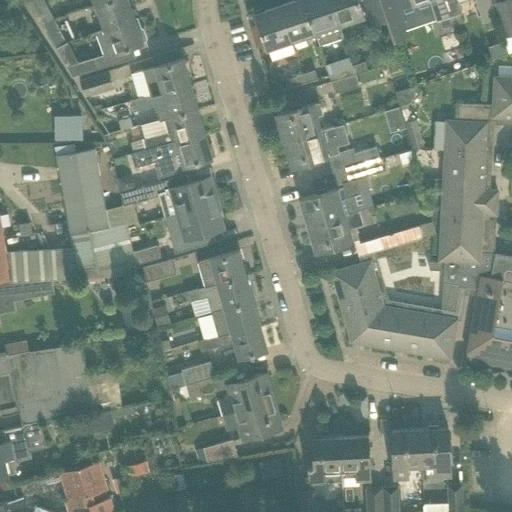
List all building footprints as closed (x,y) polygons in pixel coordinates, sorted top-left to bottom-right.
[(36,0),(32,2),(44,24),(54,19),(43,0),(36,0)] [(106,0),(94,5),(102,29),(135,17),(128,0),(106,0)] [(303,0),(295,0),(279,6),(290,40),(314,32),(303,0)] [(330,0),(303,0),(314,32),(319,45),(343,36),(339,24),(330,0)] [(358,0),(330,0),(339,24),(363,15),(358,0)] [(362,0),(371,25),(386,20),(379,0),(362,0)] [(389,29),(392,40),(409,35),(397,0),(379,0),(386,20),(389,29)] [(452,26),(443,0),(413,0),(415,4),(425,0),(428,0),(436,21),(437,20),(440,30),(452,26)] [(443,0),(452,26),(462,23),(459,13),(461,12),(457,0),(443,0)] [(475,0),(482,22),(496,17),(491,4),(489,0),(475,0)] [(511,0),(497,0),(493,2),(493,4),(504,35),(502,36),(508,53),(511,51),(511,0)] [(290,40),(279,6),(255,14),(267,48),(290,40)] [(135,17),(102,29),(96,31),(105,56),(143,42),(143,41),(145,40),(147,37),(143,28),(140,27),(137,17),(135,17)] [(54,19),(44,24),(56,47),(65,41),(54,19)] [(94,69),(90,57),(65,65),(71,75),(94,69)] [(142,70),(149,95),(190,83),(183,58),(142,70)] [(364,60),(352,65),(355,74),(367,70),(367,69),(364,60)] [(478,64),(472,66),(475,76),(481,74),(478,64)] [(511,73),(511,64),(499,64),(499,73),(511,73)] [(328,72),(331,81),(342,77),(355,74),(352,65),(328,72)] [(112,87),(107,70),(79,79),(85,95),(112,87)] [(314,70),(301,74),(303,82),(316,78),(314,70)] [(303,82),(301,74),(290,77),(292,85),(303,82)] [(359,84),(355,74),(342,77),(331,81),(334,92),(359,84)] [(493,115),(511,116),(511,75),(495,74),(493,104),(493,115)] [(163,117),(197,108),(190,83),(149,95),(143,96),(143,95),(130,99),(133,110),(163,102),(167,116),(163,117)] [(412,86),(395,92),(399,106),(400,109),(406,107),(414,92),(412,86)] [(276,114),(284,140),(321,129),(317,115),(322,114),(319,102),(276,114)] [(454,113),(464,114),(465,102),(455,102),(454,113)] [(464,114),(474,114),(474,103),(465,102),(464,114)] [(474,114),(483,115),(484,103),(474,103),(474,114)] [(483,115),(493,115),(493,104),(484,103),(483,115)] [(142,138),(145,148),(204,131),(197,108),(163,117),(167,131),(142,138)] [(414,119),(404,122),(405,127),(411,148),(421,145),(414,119)] [(444,120),(443,149),(492,151),(493,123),(444,120)] [(321,129),(284,140),(292,166),(334,154),(330,142),(337,140),(333,126),(321,129)] [(215,156),(211,143),(208,144),(204,131),(145,148),(145,149),(133,153),(137,165),(134,166),(134,167),(156,161),(158,167),(155,168),(158,178),(186,170),(185,165),(215,156)] [(354,152),(358,165),(379,158),(375,146),(354,152)] [(94,148),(56,155),(78,276),(137,272),(122,204),(106,208),(94,148)] [(443,149),(441,178),(489,180),(490,180),(492,151),(443,149)] [(379,158),(358,165),(361,176),(382,170),(379,158)] [(158,195),(164,216),(216,202),(209,177),(189,183),(170,188),(171,191),(158,195)] [(498,214),(499,190),(497,190),(497,188),(490,188),(490,180),(489,180),(441,178),(437,260),(486,262),(489,213),(498,214)] [(135,188),(120,192),(123,205),(132,202),(146,198),(142,186),(135,188)] [(301,198),(308,225),(359,210),(354,194),(346,196),(343,186),(301,198)] [(216,202),(164,216),(168,231),(179,228),(181,236),(133,250),(136,263),(187,248),(184,238),(223,227),(216,202)] [(354,240),(359,256),(374,252),(374,251),(435,233),(431,221),(359,242),(355,226),(363,224),(359,210),(308,225),(316,251),(354,240)] [(45,247),(6,250),(0,218),(0,281),(50,279),(45,247)] [(31,232),(29,221),(19,223),(20,234),(31,232)] [(197,262),(204,286),(245,274),(239,250),(197,262)] [(332,272),(338,295),(376,284),(369,262),(376,260),(374,252),(359,256),(361,263),(332,272)] [(465,352),(467,352),(466,360),(511,368),(511,255),(495,252),(491,276),(468,275),(465,293),(474,295),(465,352)] [(175,272),(171,258),(142,266),(146,281),(175,272)] [(204,286),(210,311),(253,299),(245,274),(204,286)] [(52,279),(50,279),(0,281),(0,312),(15,309),(13,299),(54,290),(52,279)] [(442,280),(441,287),(457,289),(458,283),(442,280)] [(338,295),(352,341),(382,306),(376,284),(338,295)] [(185,291),(188,301),(201,297),(198,287),(185,291)] [(441,287),(441,294),(456,296),(457,289),(441,287)] [(441,294),(440,301),(454,303),(456,296),(441,294)] [(260,323),(253,299),(210,311),(218,335),(260,323)] [(454,303),(440,301),(440,307),(453,309),(454,303)] [(164,305),(152,308),(157,326),(169,322),(164,305)] [(352,341),(397,348),(404,309),(382,306),(352,341)] [(397,348),(423,353),(429,314),(404,309),(397,348)] [(429,314),(423,353),(450,357),(456,318),(429,314)] [(212,337),(196,341),(198,349),(202,348),(202,350),(218,345),(219,347),(233,343),(237,357),(267,349),(260,323),(218,335),(212,337)] [(19,411),(22,426),(39,422),(39,420),(91,410),(121,405),(115,370),(86,375),(81,341),(17,352),(8,353),(7,350),(0,351),(0,407),(0,408),(2,415),(14,413),(14,412),(19,411)] [(15,341),(6,343),(7,350),(8,353),(17,352),(15,341)] [(181,368),(185,383),(213,375),(210,360),(181,368)] [(217,398),(221,415),(273,400),(266,373),(224,385),(227,395),(217,398)] [(213,375),(185,383),(188,397),(217,389),(213,375)] [(184,383),(175,386),(179,397),(187,395),(184,383)] [(273,400),(221,415),(225,429),(236,426),(240,439),(281,427),(273,400)] [(93,416),(97,432),(114,427),(110,411),(93,416)] [(39,422),(22,426),(0,430),(0,475),(8,474),(5,459),(14,457),(14,456),(30,452),(29,450),(45,446),(39,422)] [(448,427),(419,428),(421,466),(435,465),(435,475),(450,475),(448,427)] [(421,466),(419,428),(392,430),(394,478),(409,477),(408,467),(421,466)] [(368,435),(340,436),(342,476),(355,476),(355,481),(370,480),(368,435)] [(342,476),(340,436),(313,437),(314,465),(309,465),(310,483),(325,482),(325,477),(342,476)] [(195,449),(199,463),(236,452),(232,438),(195,449)] [(278,458),(259,462),(261,476),(281,473),(278,458)] [(99,460),(59,472),(70,511),(103,511),(113,509),(109,495),(96,499),(93,492),(107,488),(99,460)] [(146,461),(127,466),(130,476),(149,471),(146,461)] [(447,483),(448,511),(463,511),(462,482),(447,483)] [(399,511),(397,485),(382,486),(382,511),(399,511)] [(382,511),(382,486),(365,487),(366,511),(382,511)] [(297,490),(298,511),(315,511),(314,489),(297,490)] [(420,511),(445,511),(446,503),(421,502),(420,511)]
